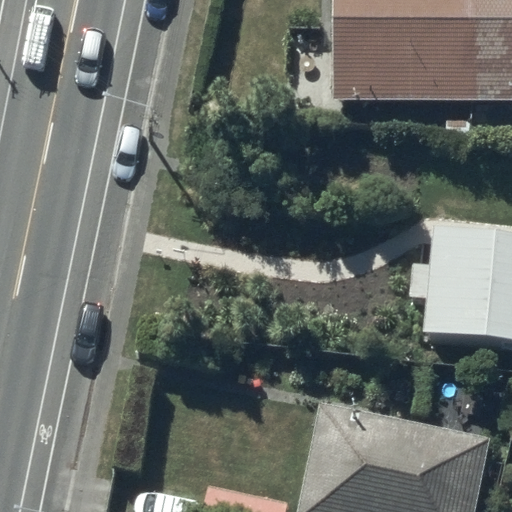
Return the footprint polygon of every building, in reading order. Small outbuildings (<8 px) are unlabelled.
[(511,0),(334,0),(335,123),(511,122),(511,0)] [(511,230),(438,220),(437,229),(432,229),(427,263),(410,260),(406,290),(423,292),(417,331),(511,345),(511,230)] [(378,419),(319,409),(301,511),(478,511),(491,440),(465,435),(468,421),(380,406),(378,419)] [(285,429),(232,419),(221,478),(274,489),(285,429)] [(283,511),(285,503),(206,488),(201,511),(283,511)]
